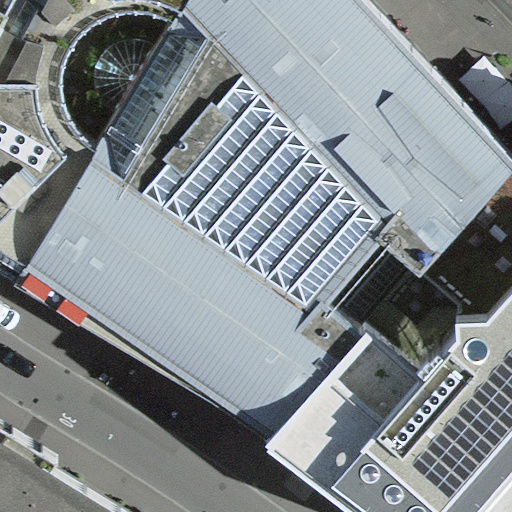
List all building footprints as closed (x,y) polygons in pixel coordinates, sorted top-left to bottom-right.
[(0,0),(0,15),(8,0),(0,0)] [(8,0),(0,15),(0,268),(10,274),(8,277),(10,278),(11,277),(111,112),(179,0),(8,0)] [(381,301),(390,291),(456,217),(510,157),(440,82),(363,0),(179,0),(111,112),(11,277),(91,325),(97,328),(209,394),(265,433),(331,358),(370,314),(381,301)] [(456,217),(390,291),(399,299),(407,289),(423,303),(433,302),(455,278),(482,304),(511,271),(511,154),(510,157),(456,217)] [(511,511),(511,271),(482,304),(480,305),(455,307),(428,309),(412,328),(381,301),(370,314),(331,358),(265,433),(266,434),(304,463),(322,476),(367,511),(511,511)] [(0,511),(123,511),(31,455),(37,446),(19,435),(0,423),(0,511)]
